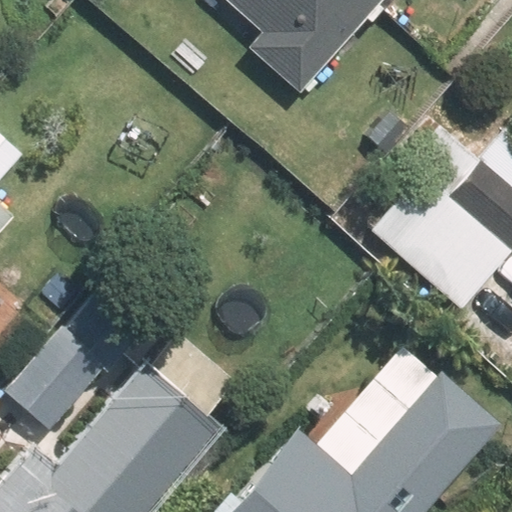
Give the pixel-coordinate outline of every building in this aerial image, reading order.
[(220,0),(255,31),(239,50),(291,97),(376,0),(220,0)] [(476,158),(421,114),(390,153),(414,172),(363,237),(459,312),(511,244),(511,134),(501,126),(476,158)] [(97,369),(49,327),(0,383),(0,396),(41,433),(97,369)] [(45,467),(21,446),(0,470),(0,511),(132,511),(207,427),(200,421),(231,384),(166,328),(45,467)] [(309,447),(290,431),(217,511),(417,511),(491,426),(396,345),(309,447)]
